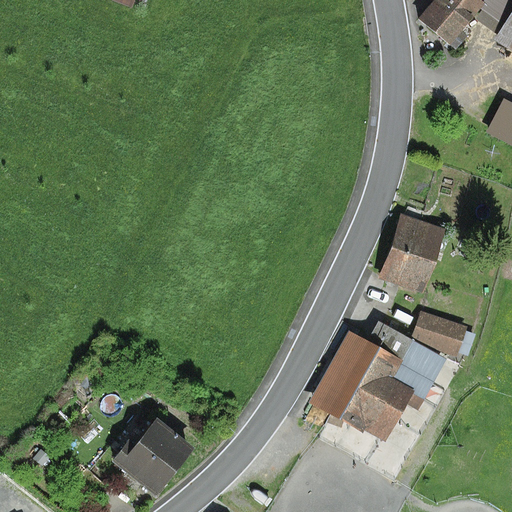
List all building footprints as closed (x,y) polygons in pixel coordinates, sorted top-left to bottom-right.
[(434,0),(419,19),(456,50),(480,21),(492,6),(485,0),(484,0),(434,0)] [(511,0),(485,0),(492,6),(480,21),(500,35),(496,40),(511,49),(511,0)] [(511,101),(506,99),(497,116),(489,131),(511,143),(511,101)] [(442,230),(403,215),(381,276),(397,283),(420,291),(442,230)] [(466,329),(423,311),(413,335),(456,353),(466,329)] [(446,360),(380,324),(374,334),(369,343),(401,360),(390,380),(413,393),(425,400),(446,360)] [(369,343),(351,333),(311,403),(380,441),(384,444),(399,417),(413,393),(390,380),(401,360),(369,343)] [(197,450),(159,421),(136,450),(126,443),(112,461),(159,498),(197,450)] [(40,449),(34,459),(44,466),(50,457),(40,449)] [(86,468),(77,479),(99,499),(108,488),(86,468)]
